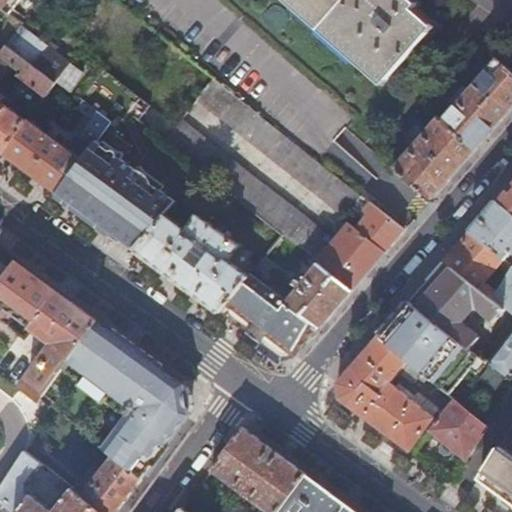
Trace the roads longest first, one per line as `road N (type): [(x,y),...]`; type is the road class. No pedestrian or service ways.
road 1 (residential): [(280,412),(511,134)]
road 2 (residential): [(0,198),(242,380)]
road 3 (residential): [(280,412),(419,511)]
road 4 (residential): [(145,511),(242,380)]
